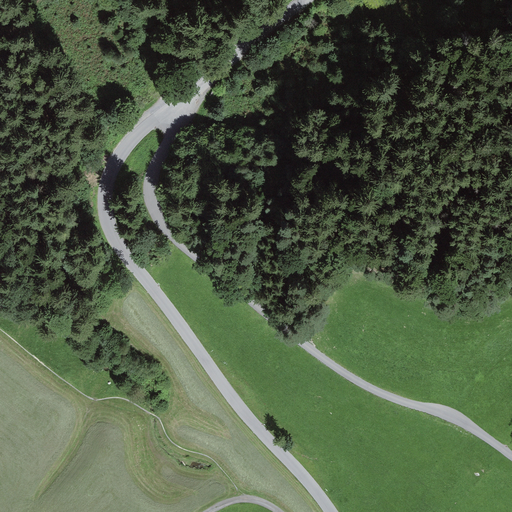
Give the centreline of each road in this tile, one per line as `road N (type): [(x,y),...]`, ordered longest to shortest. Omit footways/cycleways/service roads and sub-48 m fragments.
road 1 (unclassified): [(177,103),(174,135),(152,172),(152,206),(170,238),(368,387),(461,420),(511,456)]
road 2 (tertiary): [(330,511),(111,234),(105,203),(113,170),(130,141),(177,103)]
road 3 (tertiary): [(177,103),(307,0)]
